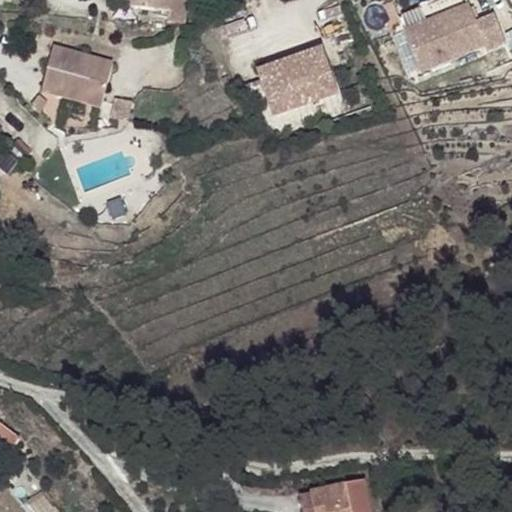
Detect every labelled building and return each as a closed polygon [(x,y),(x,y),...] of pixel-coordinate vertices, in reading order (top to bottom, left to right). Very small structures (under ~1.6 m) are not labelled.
[(185,25),(187,0),(129,0),(129,7),(158,10),(169,12),(168,23),(185,25)] [(506,44),(494,15),(476,23),(466,0),(440,0),(426,6),(428,11),(400,23),(420,73),(485,46),(487,52),(506,44)] [(167,31),(169,12),(158,10),(156,30),(167,31)] [(101,108),(113,64),(53,48),(41,92),(101,108)] [(318,48),(252,72),(269,119),(335,95),(318,48)] [(39,111),(46,101),(39,96),(32,106),(39,111)] [(128,122),(132,102),(117,98),(112,118),(128,122)] [(0,435),(22,439),(0,427),(0,435)] [(0,448),(16,454),(22,439),(0,435),(0,448)] [(375,511),(371,486),(350,489),(355,511),(375,511)] [(355,511),(350,489),(305,499),(307,511),(355,511)] [(69,508),(55,494),(42,506),(47,511),(78,511),(72,505),(69,508)]
